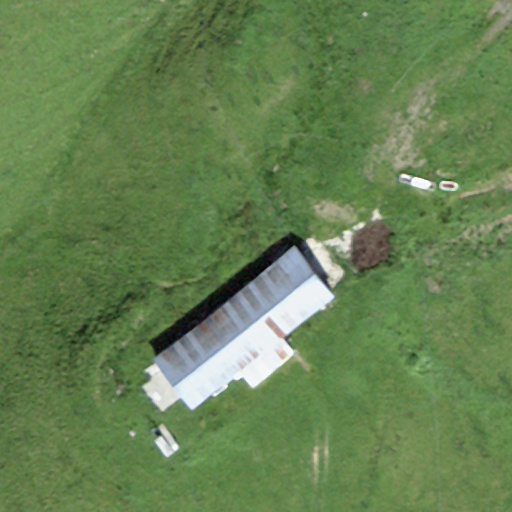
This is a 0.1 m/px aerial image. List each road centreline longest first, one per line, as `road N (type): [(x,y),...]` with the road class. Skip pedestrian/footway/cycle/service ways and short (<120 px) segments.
road 1 (track): [(316,511),(336,359),(373,259),(384,176),(424,96),(511,5)]
road 2 (track): [(373,259),(409,225),(511,185)]
road 3 (track): [(433,0),(405,85),(404,136)]
